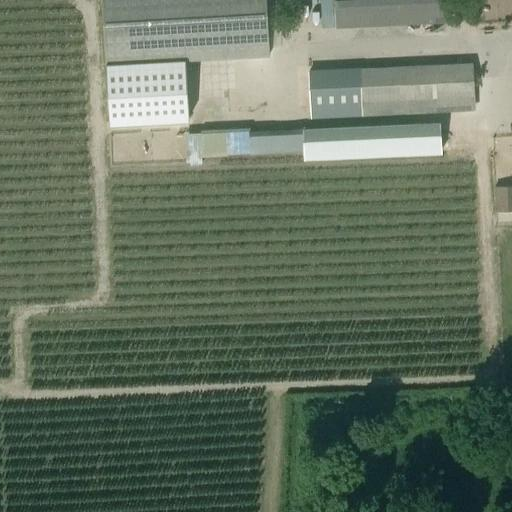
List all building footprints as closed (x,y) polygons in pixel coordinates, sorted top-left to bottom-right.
[(189,118),(185,58),(269,53),(266,0),(102,0),(109,122),(189,118)] [(334,0),(335,25),(447,20),(446,0),(334,0)] [(472,63),(361,68),(363,114),(473,108),(473,94),(472,63)] [(311,116),(363,114),(361,68),(309,71),(311,116)] [(250,128),(202,130),(203,154),(302,149),(301,129),(250,131),(250,128)] [(496,211),(511,210),(511,185),(495,186),(496,211)]
